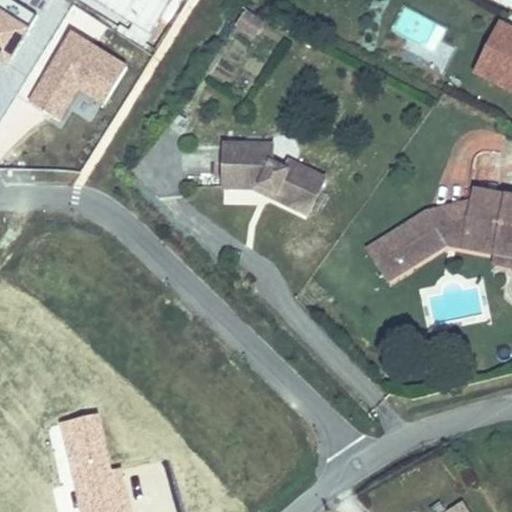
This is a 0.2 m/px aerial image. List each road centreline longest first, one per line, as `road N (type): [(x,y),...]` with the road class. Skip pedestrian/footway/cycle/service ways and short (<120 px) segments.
road 1 (residential): [(6,191),(75,193),(130,222),(365,461)]
road 2 (residential): [(365,461),(453,419),(511,406)]
